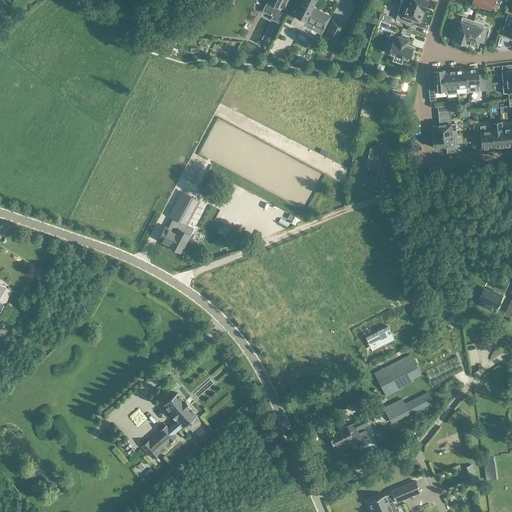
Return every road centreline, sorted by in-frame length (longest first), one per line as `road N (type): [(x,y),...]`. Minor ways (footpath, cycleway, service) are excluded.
road 1 (unclassified): [(312,489),(265,380),(205,304),(133,260),(0,213)]
road 2 (unclassified): [(511,355),(485,368),(412,449),(312,489)]
road 3 (residential): [(511,155),(429,163),(419,78)]
